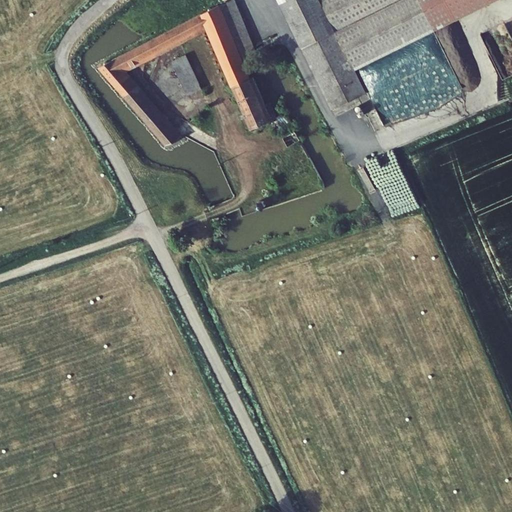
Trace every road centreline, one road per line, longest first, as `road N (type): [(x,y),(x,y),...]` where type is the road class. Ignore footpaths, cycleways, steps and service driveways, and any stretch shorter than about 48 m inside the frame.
road 1 (unclassified): [(105,0),(67,42),(64,71),(289,511)]
road 2 (track): [(149,228),(0,278)]
